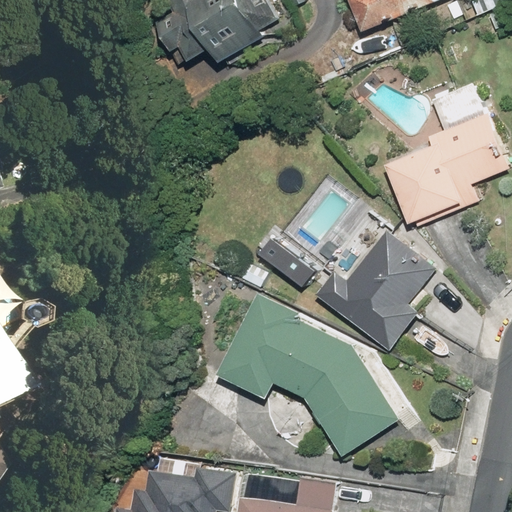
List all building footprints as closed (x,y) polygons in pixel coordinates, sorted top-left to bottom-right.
[(284,0),(166,0),(159,4),(182,45),(191,40),(200,56),(222,44),(229,57),(296,19),(284,0)] [(372,0),(384,27),(450,0),(372,0)] [(403,155),(432,222),(494,196),(487,180),(511,169),(511,133),(486,73),(434,94),(452,135),(403,155)] [(335,274),(318,296),(387,350),(419,311),(409,303),(436,270),(384,229),(342,280),(335,274)] [(257,254),(299,285),(313,267),(271,236),(257,254)] [(278,387),(301,399),(336,459),(400,422),(359,351),(254,294),(212,372),(270,403),(278,387)] [(0,325),(0,400),(36,380),(0,325)] [(211,511),(212,506),(232,509),(238,473),(195,467),(194,474),(147,467),(144,487),(135,486),(132,507),(118,505),(116,511),(211,511)] [(238,493),(235,511),(332,511),(337,484),(299,478),(295,501),(238,493)]
